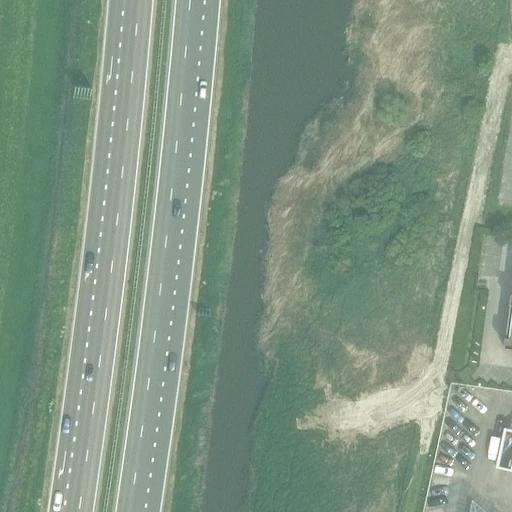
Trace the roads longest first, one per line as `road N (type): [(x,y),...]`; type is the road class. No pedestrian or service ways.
road 1 (motorway): [(138,0),(77,511)]
road 2 (motorway): [(130,511),(189,0)]
